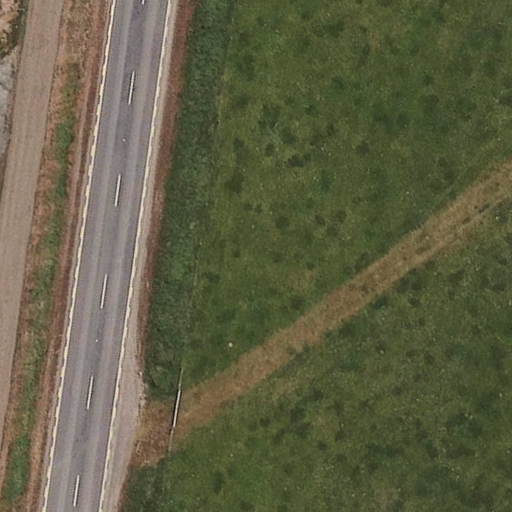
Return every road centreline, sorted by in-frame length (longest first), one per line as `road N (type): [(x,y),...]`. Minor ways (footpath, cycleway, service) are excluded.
road 1 (secondary): [(76,511),(145,0)]
road 2 (track): [(48,0),(0,338)]
